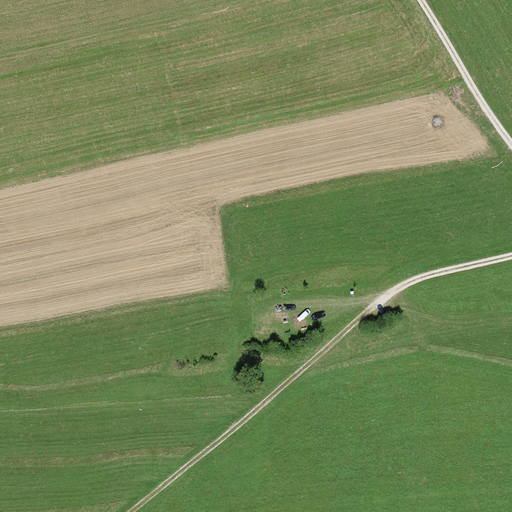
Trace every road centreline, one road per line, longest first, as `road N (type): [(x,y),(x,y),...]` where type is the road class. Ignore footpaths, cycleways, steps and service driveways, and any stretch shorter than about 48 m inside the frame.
road 1 (track): [(511,255),(430,276),(364,312),(130,511)]
road 2 (track): [(420,0),(511,139)]
road 3 (track): [(511,367),(428,347),(397,291)]
